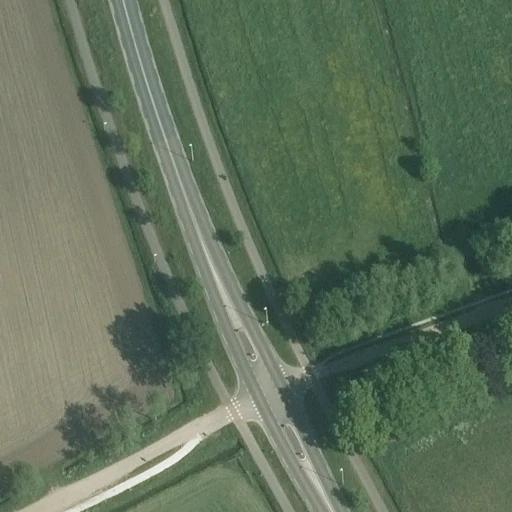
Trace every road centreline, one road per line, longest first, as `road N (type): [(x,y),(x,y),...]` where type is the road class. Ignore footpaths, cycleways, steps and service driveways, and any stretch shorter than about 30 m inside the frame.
road 1 (primary): [(331,511),(198,234),(122,0)]
road 2 (track): [(315,372),(511,305)]
road 3 (track): [(203,427),(33,511)]
road 4 (track): [(511,359),(335,423)]
